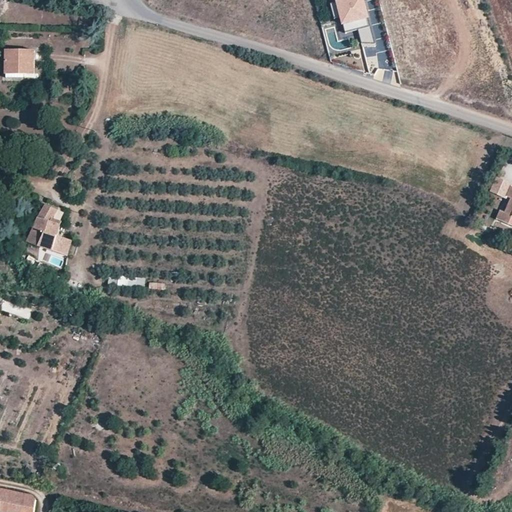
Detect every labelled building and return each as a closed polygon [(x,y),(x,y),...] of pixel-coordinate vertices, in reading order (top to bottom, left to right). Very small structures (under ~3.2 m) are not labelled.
[(341,14),(345,13),(341,0),(337,0),(335,1),(338,15),(341,14)] [(370,25),(363,0),(341,0),(345,13),(341,14),(345,31),(370,25)] [(6,50),(6,77),(24,77),(23,73),(34,73),(34,51),(6,50)] [(377,68),(375,80),(389,83),(392,71),(377,68)] [(511,183),(497,177),(491,191),(504,197),(511,183)] [(511,186),(507,197),(511,199),(505,211),(501,209),(497,217),(511,224),(511,186)] [(45,205),(28,240),(68,254),(72,240),(70,238),(58,234),(61,219),(63,220),(67,210),(58,207),(57,209),(45,205)] [(35,259),(30,267),(39,272),(43,264),(35,259)] [(48,268),(45,276),(60,284),(64,276),(48,268)] [(109,274),(108,284),(144,289),(145,279),(109,274)] [(0,488),(0,511),(34,511),(37,499),(36,496),(33,494),(0,488)]
